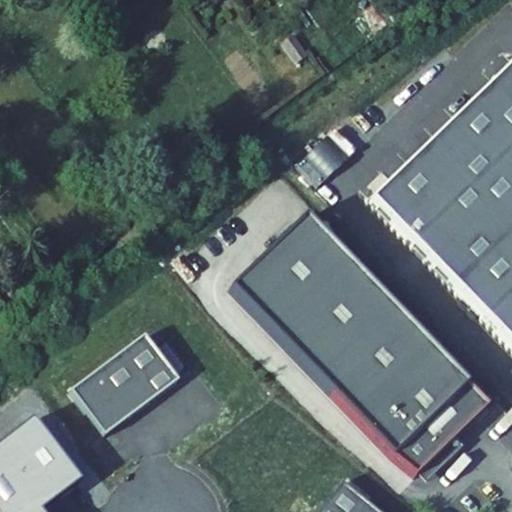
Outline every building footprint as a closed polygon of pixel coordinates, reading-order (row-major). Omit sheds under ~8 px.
[(394,23),(414,9),(407,0),(387,0),(380,5),(394,23)] [(387,25),(372,6),(351,21),(367,41),(387,25)] [(306,58),(292,38),(281,45),(295,65),(306,58)] [(511,64),(376,199),(370,203),(511,347),(511,64)] [(161,163),(148,172),(158,185),(170,176),(161,163)] [(487,410),(303,221),(228,293),(390,461),(414,480),(417,477),(454,442),(487,410)] [(68,397),(103,441),(176,384),(141,340),(68,397)] [(46,511),(79,487),(30,424),(0,447),(0,511),(46,511)] [(462,450),(454,442),(417,477),(425,486),(462,450)] [(371,511),(341,487),(320,511),(371,511)]
